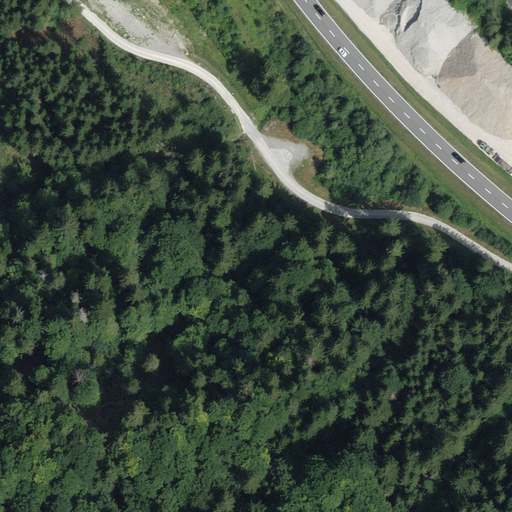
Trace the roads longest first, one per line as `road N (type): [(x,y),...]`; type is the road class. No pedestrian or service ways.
road 1 (track): [(511,269),(423,217),(346,207),(309,195),(283,175),(243,123),(229,69),(172,0)]
road 2 (primary): [(511,208),(433,139),(309,0)]
road 3 (track): [(241,108),(208,78),(142,54),(69,0)]
